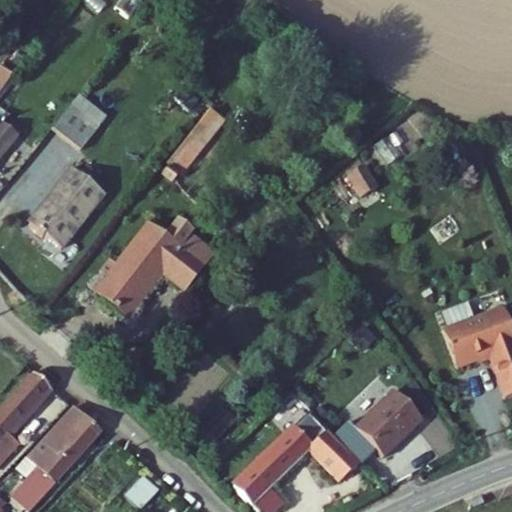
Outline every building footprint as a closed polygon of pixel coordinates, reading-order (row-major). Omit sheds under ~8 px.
[(18,56),(0,79),(0,83),(13,94),(33,68),(18,56)] [(0,83),(0,109),(13,94),(0,83)] [(93,100),(73,124),(97,147),(119,121),(93,100)] [(48,103),(41,112),(47,119),(55,109),(48,103)] [(162,175),(181,188),(225,120),(205,107),(162,175)] [(0,175),(40,129),(23,117),(0,145),(0,175)] [(26,219),(61,250),(106,196),(71,165),(26,219)] [(368,165),(345,172),(354,197),(376,189),(368,165)] [(186,194),(127,269),(154,289),(183,253),(210,275),(240,238),(186,194)] [(511,310),(462,329),(476,367),(509,355),(511,362),(511,310)] [(402,453),(442,416),(415,386),(375,423),(402,453)] [(55,401),(38,387),(0,432),(0,486),(1,487),(25,458),(15,449),(55,401)] [(225,409),(202,429),(214,442),(237,422),(225,409)] [(281,511),(288,511),(303,499),(289,483),(332,446),(358,475),(377,459),(350,429),(347,432),(329,415),(254,483),(281,511)] [(104,443),(78,420),(31,473),(40,481),(14,511),(15,511),(44,511),(63,491),(62,490),(104,443)] [(100,480),(106,495),(133,485),(121,452),(101,460),(107,478),(100,480)] [(40,481),(31,473),(20,483),(30,492),(40,481)] [(125,496),(140,510),(157,490),(143,477),(125,496)] [(69,492),(62,505),(74,511),(84,511),(89,504),(69,492)]
